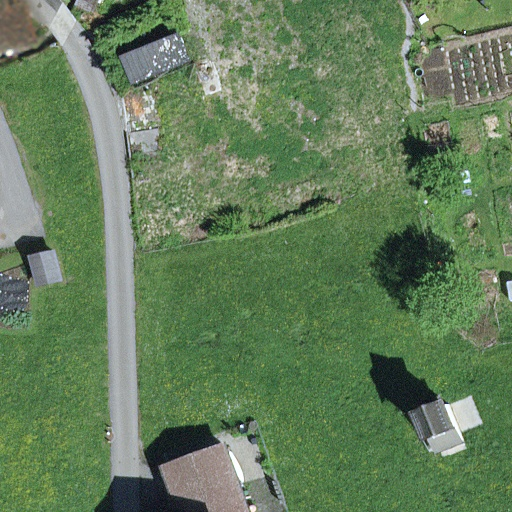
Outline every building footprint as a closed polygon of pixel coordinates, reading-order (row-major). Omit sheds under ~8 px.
[(0,0),(0,55),(34,47),(25,18),(5,20),(0,0)] [(82,0),(81,3),(94,9),(97,0),(82,0)] [(244,0),(189,0),(213,65),(261,46),(244,0)] [(310,28),(308,23),(335,12),(331,0),(244,0),(261,46),(310,28)] [(323,64),(345,57),(333,25),(312,32),(310,28),(261,46),(288,118),(336,100),(323,64)] [(126,59),(135,83),(190,61),(180,38),(126,59)] [(213,65),(239,136),(288,118),(261,46),(213,65)] [(123,96),(127,118),(156,114),(152,91),(123,96)] [(424,415),(438,450),(463,441),(449,406),(424,415)] [(249,511),(226,448),(168,469),(183,511),(249,511)]
